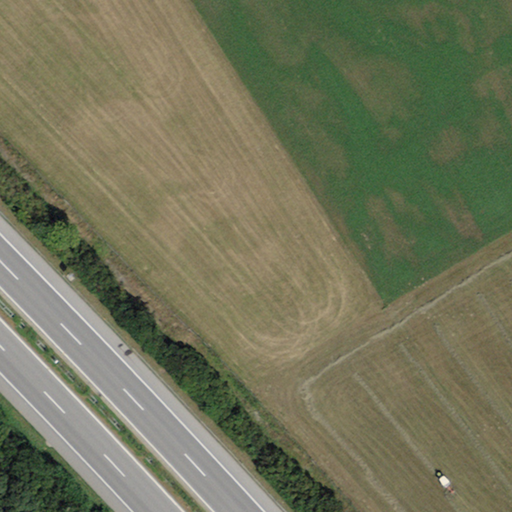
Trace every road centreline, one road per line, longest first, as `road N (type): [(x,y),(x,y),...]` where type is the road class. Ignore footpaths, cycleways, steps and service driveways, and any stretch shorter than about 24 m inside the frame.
road 1 (motorway): [(236,511),(0,264)]
road 2 (motorway): [(0,348),(155,511)]
